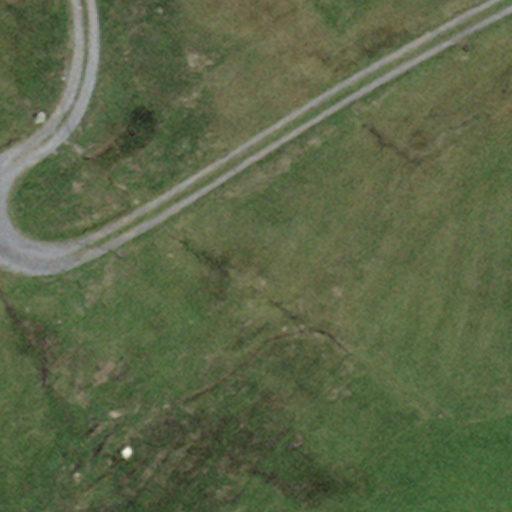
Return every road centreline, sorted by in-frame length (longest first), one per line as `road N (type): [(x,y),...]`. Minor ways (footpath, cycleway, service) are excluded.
road 1 (track): [(0,251),(27,266),(78,255),(511,3)]
road 2 (track): [(72,0),(81,76),(70,113),(0,174)]
